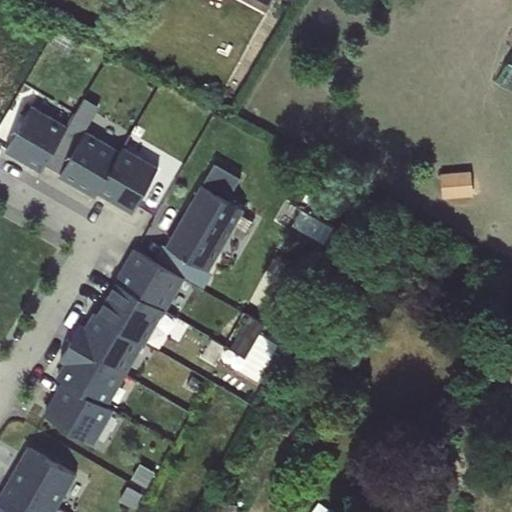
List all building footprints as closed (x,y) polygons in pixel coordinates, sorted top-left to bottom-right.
[(244,0),(266,12),(272,0),(244,0)] [(511,65),(507,63),(496,80),(508,87),(511,81),(511,65)] [(54,149),(45,164),(60,173),(73,151),(85,130),(98,106),(83,98),(67,125),(54,149)] [(54,149),(67,125),(31,104),(18,128),(5,150),(41,171),(45,164),(54,149)] [(73,151),(60,173),(73,180),(72,183),(95,196),(98,192),(121,151),(85,130),(73,151)] [(121,151),(98,192),(132,212),(157,169),(122,149),(121,151)] [(445,169),(446,193),(475,192),(474,167),(445,169)] [(166,245),(208,270),(244,209),(201,185),(166,245)] [(157,261),(187,278),(204,288),(213,273),(208,270),(166,245),(162,242),(156,251),(153,258),(157,261)] [(116,280),(168,310),(187,278),(157,261),(153,258),(135,248),(116,280)] [(97,313),(149,343),(168,310),(116,280),(97,313)] [(69,341),(130,377),(149,343),(97,313),(95,312),(86,328),(79,325),(69,341)] [(63,382),(111,410),(130,377),(69,341),(60,358),(66,362),(57,378),(63,382)] [(111,410),(63,382),(44,415),(92,442),(111,410)] [(313,414),(290,449),(323,451),(332,445),(313,414)] [(9,479),(65,511),(84,478),(28,445),(9,479)] [(64,511),(65,511),(9,479),(0,493),(0,511),(64,511)] [(217,502),(215,511),(237,511),(238,503),(217,502)]
